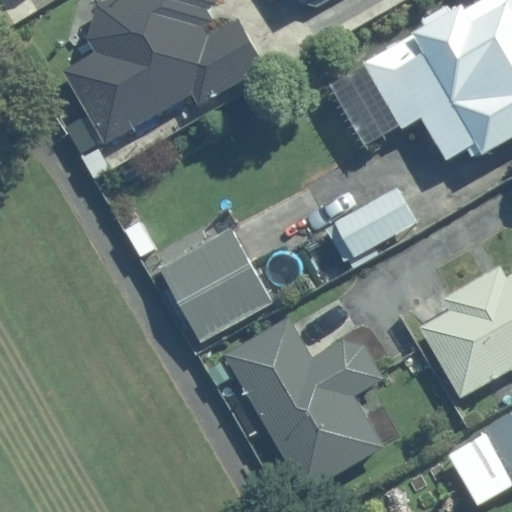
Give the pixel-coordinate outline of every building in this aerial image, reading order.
[(68,75),(105,149),(192,99),(200,112),(273,70),(242,14),(227,23),(213,0),(107,0),(106,1),(92,46),(98,60),(68,75)] [(511,0),(477,0),(331,92),(372,158),(422,127),(450,172),(476,156),(484,169),(511,150),(511,0)] [(427,235),(403,188),(325,228),(349,275),(427,235)] [(279,309),(257,270),(226,217),(160,256),(167,269),(156,275),(202,354),(279,309)] [(413,315),(462,404),(511,375),(511,270),(507,262),(413,315)] [(292,324),(230,359),(307,496),(384,453),(357,404),(387,387),(357,334),(312,359),(292,324)] [(490,435),(452,458),(483,508),(511,490),(511,479),(509,475),(511,472),(511,409),(485,426),(490,435)]
